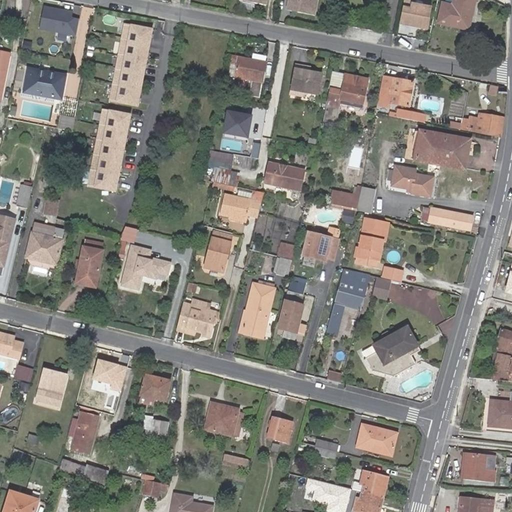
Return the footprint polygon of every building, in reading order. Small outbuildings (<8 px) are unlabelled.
[(292,2),(290,11),(313,16),(315,0),(288,0),(288,1),(292,2)] [(412,0),(411,0),(403,0),(399,25),(428,31),(433,6),(412,2),(412,0)] [(437,24),(446,26),(468,31),(474,0),(451,0),(451,5),(442,3),(437,24)] [(71,10),(42,5),(37,30),(73,36),(76,21),(69,19),(71,10)] [(149,30),(122,24),(107,101),(135,106),(149,30)] [(0,90),(8,54),(0,52),(0,90)] [(238,58),(230,56),(226,74),(234,76),(236,67),(238,58)] [(250,63),(251,59),(238,56),(238,58),(236,67),(234,76),(234,77),(250,81),(247,96),(257,99),(264,66),(250,63)] [(302,67),(294,65),(293,70),(290,91),(306,94),(315,96),(319,75),(306,72),(301,71),(302,67)] [(65,75),(28,68),(24,93),(60,100),(65,75)] [(345,76),(330,73),(327,90),(328,90),(341,92),(345,76)] [(339,104),(361,109),(367,79),(345,76),(341,92),(328,90),(326,104),(338,107),(339,104)] [(379,102),(407,107),(411,83),(384,78),(379,102)] [(463,81),(460,87),(473,95),(476,89),(463,81)] [(338,107),(326,104),(321,129),(334,131),(338,107)] [(128,115),(101,110),(87,187),(114,192),(128,115)] [(250,116),(225,111),(220,136),(245,141),(250,116)] [(419,116),(392,111),(391,117),(418,123),(419,116)] [(460,130),(466,131),(466,130),(475,132),(500,137),(502,120),(471,114),(470,118),(468,118),(468,122),(462,120),(460,130)] [(58,129),(72,132),(74,118),(61,117),(58,129)] [(415,133),(409,160),(414,160),(419,134),(415,133)] [(419,134),(414,160),(461,170),(467,144),(419,134)] [(226,139),(224,147),(239,149),(240,141),(226,139)] [(254,161),(243,159),(241,167),(252,170),(254,161)] [(264,182),(298,191),(303,171),(268,163),(264,182)] [(417,169),(395,165),(391,187),(407,190),(406,194),(431,199),(435,177),(417,174),(417,169)] [(213,170),(211,181),(235,187),(238,175),(213,170)] [(27,208),(32,187),(21,184),(16,205),(27,208)] [(361,188),(359,197),(356,211),(370,214),(375,191),(361,188)] [(356,211),(359,197),(330,191),(326,205),(356,212),(356,211)] [(250,216),(256,217),(262,193),(256,192),(253,204),(249,203),(236,199),(222,196),(218,215),(228,217),(232,218),(245,220),(246,215),(250,216)] [(236,199),(249,203),(251,195),(237,192),(236,199)] [(56,216),(59,202),(47,200),(44,214),(56,216)] [(428,222),(469,231),(471,217),(431,209),(428,222)] [(0,265),(4,267),(16,220),(0,215),(0,265)] [(360,243),(379,247),(381,241),(379,241),(383,224),(365,221),(360,243)] [(26,257),(55,266),(62,241),(60,240),(63,231),(34,223),(26,257)] [(379,241),(381,241),(384,242),(388,225),(383,224),(379,241)] [(136,230),(124,227),(120,236),(119,240),(134,243),(136,230)] [(232,234),(210,229),(209,235),(230,241),(232,234)] [(336,241),(306,233),(300,257),(322,263),(323,259),(325,251),(333,253),(336,241)] [(224,260),(226,252),(229,243),(211,239),(203,268),(211,270),(216,271),(221,272),(224,260)] [(376,262),(379,247),(360,243),(357,257),(376,262)] [(121,287),(140,292),(144,278),(158,281),(158,280),(169,282),(174,263),(151,258),(153,250),(131,245),(121,287)] [(290,248),(277,246),(275,258),(287,262),(288,257),(290,248)] [(82,249),(75,283),(94,287),(101,252),(82,249)] [(333,253),(325,251),(323,259),(332,261),(333,253)] [(287,262),(275,258),(274,260),(271,273),(274,273),(273,276),(283,279),(287,262)] [(506,269),(502,293),(511,294),(511,262),(511,270),(506,269)] [(384,267),(382,278),(401,282),(404,272),(384,267)] [(365,287),(368,276),(342,270),(339,280),(365,287)] [(287,279),(285,291),(292,293),(300,294),(304,283),(287,279)] [(392,282),(377,279),(373,295),(388,299),(392,282)] [(358,312),(365,287),(339,280),(324,334),(335,337),(342,308),(358,312)] [(198,286),(188,283),(186,291),(196,293),(198,286)] [(253,283),(240,335),(263,341),(276,289),(253,283)] [(285,291),(282,301),(290,303),(292,293),(285,291)] [(189,301),(188,307),(200,310),(202,304),(189,301)] [(290,303),(282,301),(276,329),(294,334),(300,305),(290,303)] [(182,305),(176,330),(184,333),(192,335),(193,331),(201,333),(209,335),(214,314),(206,312),(200,310),(188,307),(182,305)] [(416,347),(406,328),(374,346),(372,347),(361,353),(371,372),(391,377),(413,365),(408,357),(410,355),(408,352),(416,347)] [(511,333),(500,330),(495,350),(499,351),(511,354),(511,333)] [(0,354),(2,350),(9,352),(13,337),(0,333),(0,354)] [(416,347),(408,352),(410,355),(419,351),(416,347)] [(511,354),(499,351),(497,355),(511,359),(511,360),(509,372),(511,373),(511,354)] [(511,360),(511,359),(497,355),(493,369),(508,373),(509,372),(511,360)] [(127,368),(98,360),(93,380),(112,385),(110,390),(121,392),(127,368)] [(12,368),(9,380),(17,383),(21,371),(12,368)] [(508,373),(493,369),(489,380),(506,382),(508,373)] [(42,370),(34,399),(57,405),(60,395),(68,397),(72,381),(64,379),(65,376),(42,370)] [(21,371),(17,383),(27,386),(31,374),(21,371)] [(161,384),(162,380),(145,376),(141,396),(154,400),(164,402),(168,385),(161,384)] [(154,400),(141,396),(139,404),(152,408),(154,400)] [(490,426),(511,428),(511,402),(493,400),(490,426)] [(209,403),(208,409),(225,413),(226,408),(209,403)] [(225,413),(208,409),(202,429),(230,436),(231,431),(236,413),(237,410),(227,408),(226,408),(225,413)] [(80,413),(78,421),(74,435),(69,452),(85,457),(89,442),(91,443),(98,418),(80,413)] [(231,431),(230,436),(233,437),(237,438),(243,415),(236,413),(231,431)] [(78,421),(70,418),(66,433),(74,435),(78,421)] [(143,443),(162,447),(166,423),(147,419),(143,443)] [(290,425),(271,420),(266,438),(286,443),(290,425)] [(362,425),(361,430),(375,434),(377,429),(362,425)] [(375,434),(361,430),(357,447),(390,455),(395,433),(377,429),(375,434)] [(38,438),(28,435),(25,443),(36,446),(38,438)] [(314,447),(336,452),(337,445),(317,440),(314,447)] [(314,447),(309,445),(308,451),(313,452),(312,454),(334,460),(336,452),(314,447)] [(484,471),(486,457),(464,454),(462,480),(493,483),(495,472),(492,472),(484,471)] [(494,457),(486,457),(484,471),(492,472),(494,457)] [(246,465),(224,460),(221,471),(243,476),(246,465)] [(81,467),(77,477),(103,486),(107,472),(86,465),(84,469),(81,467)] [(363,485),(361,493),(381,498),(386,478),(363,472),(359,484),(363,485)] [(166,486),(145,481),(141,493),(157,497),(159,490),(164,491),(166,486)] [(359,484),(352,482),(350,490),(361,493),(363,485),(359,484)] [(32,511),(36,500),(8,492),(2,511),(32,511)] [(377,511),(381,498),(361,493),(359,499),(356,498),(353,511),(358,511),(377,511)] [(170,511),(212,511),(213,509),(192,504),(194,499),(175,494),(170,511)] [(507,495),(496,494),(495,502),(506,504),(507,495)] [(491,511),(492,503),(478,501),(460,499),(458,511),(491,511)]
